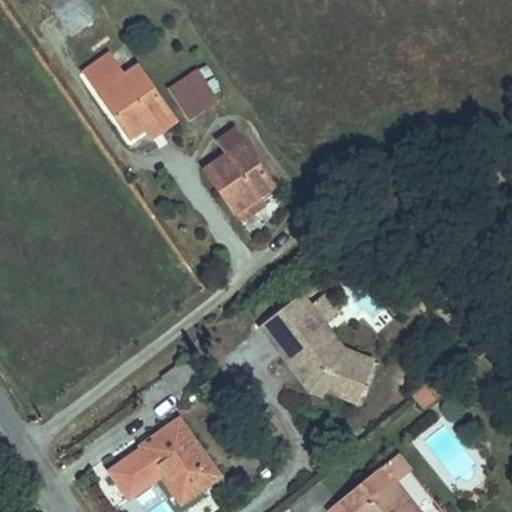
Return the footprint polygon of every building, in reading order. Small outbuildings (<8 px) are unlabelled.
[(93,18),(80,0),(42,0),(66,36),(93,18)] [(214,104),(193,71),(163,90),(184,123),(214,104)] [(159,116),(129,72),(97,94),(125,138),(159,116)] [(199,176),(227,218),(270,188),(242,146),(199,176)] [(366,369),(337,357),(330,363),(309,335),(302,340),(292,327),(305,317),(294,303),(252,335),(274,363),(279,359),(307,394),(316,398),(318,399),(349,412),(366,369)] [(337,357),(305,317),(292,327),(302,340),(309,335),(330,363),(337,357)] [(307,394),(279,359),(274,363),(302,400),(316,405),(318,399),(316,398),(307,394)] [(175,410),(197,393),(179,368),(156,386),(175,410)] [(448,393),(437,379),(415,398),(426,411),(448,393)] [(178,420),(141,446),(142,448),(109,472),(128,499),(162,475),(165,473),(185,500),(219,477),(178,420)] [(329,510),(330,511),(354,511),(393,481),(393,482),(409,469),(397,455),(329,510)] [(165,473),(162,475),(181,503),(185,500),(165,473)] [(417,511),(393,482),(393,481),(354,511),(417,511)]
